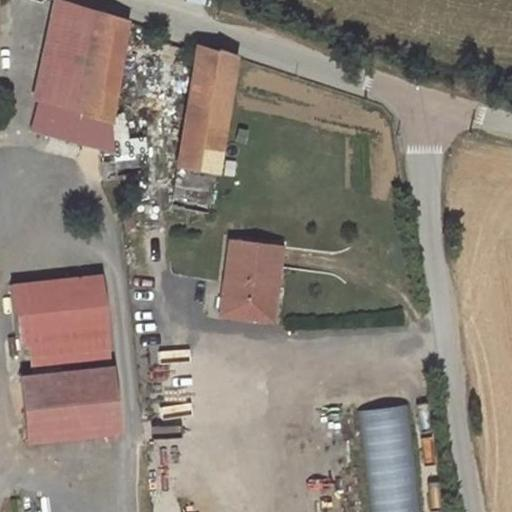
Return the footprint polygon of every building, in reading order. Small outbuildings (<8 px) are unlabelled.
[(95,13),(60,1),(37,100),(74,110),(80,85),(95,13)] [(114,96),(126,23),(95,13),(80,85),(114,96)] [(235,58),(196,46),(189,88),(229,94),(235,58)] [(110,120),(114,96),(80,85),(74,110),(110,120)] [(189,88),(176,165),(215,171),(229,94),(189,88)] [(113,151),(112,142),(110,120),(74,110),(37,100),(31,129),(113,151)] [(138,139),(112,142),(113,151),(114,157),(136,155),(140,154),(138,139)] [(136,155),(114,157),(115,168),(137,166),(136,155)] [(171,195),(211,201),(215,171),(176,165),(171,195)] [(170,205),(209,212),(211,201),(171,195),(170,205)] [(228,239),(215,311),(256,319),(262,285),(271,287),(278,248),(228,239)] [(11,285),(21,374),(109,364),(99,275),(11,285)] [(271,287),(262,285),(256,319),(265,320),(271,287)] [(116,431),(109,364),(21,374),(29,441),(116,431)] [(359,409),(367,511),(417,511),(409,404),(359,409)]
